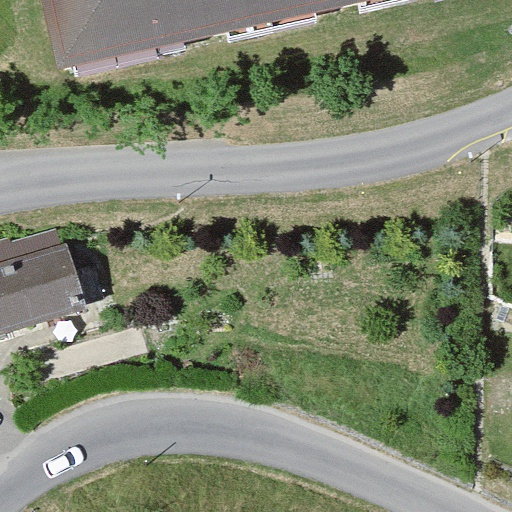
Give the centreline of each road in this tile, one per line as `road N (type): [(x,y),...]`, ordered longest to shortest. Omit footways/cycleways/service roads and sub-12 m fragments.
road 1 (tertiary): [(0,188),(349,159),(456,133),(511,109)]
road 2 (tertiary): [(448,511),(287,445),(171,424),(66,448),(0,494)]
